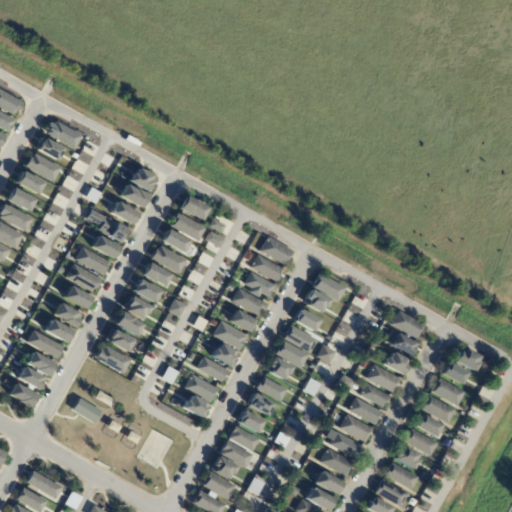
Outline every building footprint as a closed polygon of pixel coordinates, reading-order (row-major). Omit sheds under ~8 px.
[(0,90),(20,102),(15,112),(12,111),(10,115),(0,109),(0,90)] [(0,115),(9,121),(3,132),(0,130),(0,115)] [(79,136),(71,150),(41,133),(47,122),(52,125),(53,122),(79,136)] [(42,139),(41,142),(39,141),(34,150),(54,161),(60,149),(42,139)] [(32,154),(30,158),(28,157),(22,167),(50,182),(58,168),(32,154)] [(155,179),(147,193),(126,181),(131,173),(132,174),(136,168),(155,179)] [(20,171),(14,183),(34,195),(41,183),(20,171)] [(123,184),(116,196),(138,209),(146,195),(133,188),(132,190),(123,184)] [(98,193),(93,204),(82,198),(88,187),(98,193)] [(11,188),(3,201),(16,208),(16,206),(25,211),(32,200),(11,188)] [(205,208),(198,220),(189,215),(189,217),(175,209),(183,196),(205,208)] [(115,202),(108,213),(128,225),(135,213),(115,202)] [(2,204),(0,207),(0,218),(23,232),(30,219),(10,208),(9,208),(2,204)] [(89,210),(83,220),(97,228),(95,230),(119,243),(126,230),(109,221),(109,220),(103,216),(102,217),(89,210)] [(174,213),(167,226),(195,242),(202,229),(178,215),(178,216),(174,213)] [(222,226),(218,233),(206,226),(210,219),(222,226)] [(0,224),(0,242),(12,249),(20,235),(0,224)] [(165,229),(158,241),(179,253),(186,241),(165,229)] [(221,240),(216,248),(202,240),(207,232),(221,240)] [(96,236),(94,238),(93,238),(88,246),(89,247),(89,248),(109,259),(116,247),(96,236)] [(292,255),(284,267),(259,253),(267,239),(292,254),(292,255)] [(158,246),(156,250),(154,249),(148,259),(176,274),(184,260),(158,246)] [(107,263),(101,274),(97,272),(97,274),(72,260),(80,247),(107,263)] [(281,273),(276,284),(249,269),(257,256),(283,271),(281,273)] [(146,262),(139,276),(151,283),(152,281),(161,287),(168,275),(146,262)] [(71,264),(63,278),(89,292),(91,288),(93,289),(98,279),(71,264)] [(273,289),(267,299),(243,285),(250,273),(274,287),(273,289)] [(344,287),(343,288),(345,290),(337,303),(312,289),(320,275),(331,282),(332,281),(344,287)] [(137,279),(130,291),(151,303),(158,291),(137,279)] [(88,297),(82,309),(61,297),(67,286),(88,297)] [(263,307),(257,318),(231,303),(238,290),(264,305),(263,307)] [(326,309),(325,311),(323,310),(320,315),(306,308),(306,307),(303,305),(310,292),(329,302),(326,309)] [(129,296),(126,301),(125,301),(120,310),(139,320),(142,314),(144,315),(148,307),(129,296)] [(183,306),(177,318),(165,311),(172,300),(183,306)] [(57,303),(51,315),(60,320),(59,321),(71,328),(79,315),(57,303)] [(119,312),(112,325),(133,337),(141,324),(119,312)] [(254,323),(252,326),(253,326),(248,335),(228,324),(235,312),(254,323)] [(316,327),(312,334),(294,324),(295,323),(293,322),(294,320),(295,320),(300,312),(319,323),(316,327)] [(422,329),(415,341),(390,327),(398,312),(423,327),(422,329)] [(195,316),(190,327),(199,332),(204,321),(195,316)] [(48,319),(42,331),(63,343),(69,331),(48,319)] [(245,340),(238,352),(212,337),(220,323),(246,338),(245,340)] [(317,342),(309,355),(282,341),(284,337),(285,337),(290,328),(317,342)] [(109,329),(102,340),(124,352),(131,341),(109,329)] [(31,330),(24,342),(54,359),(60,347),(31,330)] [(415,347),(414,350),(410,358),(390,348),(396,335),(416,346),(415,347)] [(306,356),(308,357),(300,370),(275,355),(282,342),(306,356)] [(103,346),(100,350),(98,349),(92,358),(120,374),(128,360),(103,346)] [(236,356),(234,359),(235,360),(229,370),(210,359),(214,351),(216,352),(219,346),(232,353),(233,352),(237,355),(236,356)] [(325,349),(335,354),(328,365),(316,358),(322,347),(325,349)] [(477,363),(476,365),(478,366),(474,374),(454,364),(460,354),(463,356),(465,351),(479,359),(477,363)] [(30,352),(23,364),(33,369),(32,370),(44,377),(51,364),(30,352)] [(409,365),(407,368),(407,369),(402,378),(397,376),(396,377),(391,375),(392,373),(383,368),(387,360),(389,361),(393,354),(409,363),(409,365)] [(225,375),(220,384),(196,370),(203,359),(226,372),(225,375)] [(287,378),(286,377),(282,383),(268,375),(265,373),(273,359),(292,370),(287,378)] [(465,378),(461,388),(441,377),(448,365),(467,375),(465,378)] [(398,383),(391,395),(366,380),(374,366),(399,381),(398,383)] [(43,379),(36,391),(15,379),(21,367),(43,379)] [(161,380),(167,368),(178,374),(171,387),(160,381),(161,380)] [(215,392),(214,394),(215,394),(209,405),(182,390),(191,376),(216,390),(215,392)] [(350,390),(349,393),(342,389),(343,388),(338,385),(343,377),(354,383),(350,390)] [(267,381),(286,392),(280,403),(256,390),(259,383),(261,384),(263,379),(267,381)] [(310,380),(320,386),(312,398),(302,392),(309,380),(310,380)] [(457,407),(456,408),(431,394),(438,380),(464,394),(457,407)] [(12,383),(5,395),(15,400),(14,401),(27,408),(34,395),(12,383)] [(388,401),(386,406),(384,405),(381,410),(359,397),(366,385),(390,399),(388,401)] [(92,398),(109,407),(113,400),(96,391),(92,398)] [(271,409),(265,419),(247,408),(247,407),(246,407),(248,402),(249,403),(253,396),(272,407),(271,409)] [(447,424),(447,426),(421,411),(429,397),(454,412),(447,424)] [(99,411),(92,424),(70,410),(77,398),(99,411)] [(207,408),(205,412),(206,412),(200,422),(180,411),(185,402),(187,404),(190,398),(204,405),(208,407),(207,408)] [(379,416),(373,427),(347,412),(355,399),(381,414),(379,416)] [(260,429),(256,437),(237,426),(237,425),(236,424),(237,422),(238,422),(243,413),(262,424),(260,429)] [(371,432),(364,445),(338,430),(346,416),(372,430),(371,432)] [(439,431),(434,440),(415,430),(421,417),(441,428),(439,431)] [(245,434),(258,441),(251,454),(227,440),(235,428),(245,434)] [(360,451),(355,461),(328,446),(331,442),(325,439),(330,431),(361,448),(360,451)] [(438,462),(430,457),(429,458),(403,444),(410,431),(437,446),(436,446),(445,451),(438,462)] [(237,449),(252,457),(244,471),(218,457),(226,443),(237,449)] [(352,466),(345,479),(319,464),(327,450),(353,465),(352,466)] [(416,461),(414,463),(417,465),(412,473),(393,462),(398,452),(402,454),(404,450),(418,457),(416,461)] [(233,475),(231,478),(230,477),(226,483),(212,475),(213,474),(209,472),(217,459),(236,470),(233,475)] [(411,491),(410,492),(384,478),(391,465),(417,479),(414,486),(415,486),(413,489),(412,489),(411,491)] [(60,488),(53,499),(24,483),(30,471),(60,488)] [(226,484),(235,489),(227,503),(201,488),(209,474),(226,484)] [(339,491),(335,498),(313,486),(320,474),(342,486),(339,491)] [(253,479),(263,485),(257,498),(246,492),(253,479)] [(400,508),(400,510),(391,505),(392,503),(375,494),(381,482),(408,496),(404,503),(404,502),(400,508)] [(289,494),(293,487),(299,492),(295,498),(289,494)] [(44,501),(38,511),(36,511),(14,500),(20,488),(44,501)] [(330,508),(327,511),(320,511),(305,503),(312,490),(333,502),(330,508)] [(214,499),(213,501),(224,507),(221,511),(203,511),(191,505),(199,492),(207,497),(209,493),(215,497),(214,499)] [(391,511),(366,511),(372,500),(392,511),(391,511)] [(294,511),(301,501),(319,511),(294,511)]
